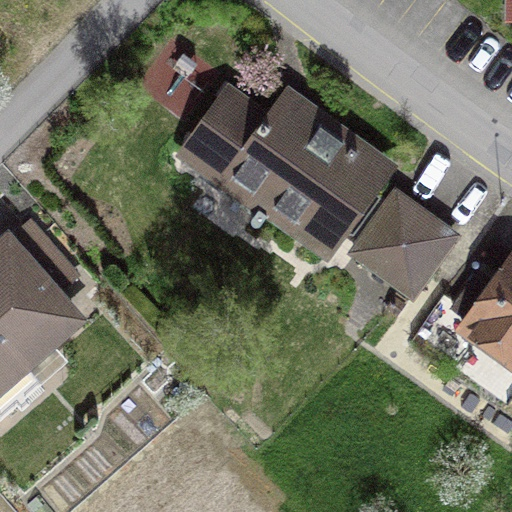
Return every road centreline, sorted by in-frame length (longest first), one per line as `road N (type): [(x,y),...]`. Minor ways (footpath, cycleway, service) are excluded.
road 1 (residential): [(294,0),(511,163)]
road 2 (residential): [(136,0),(0,139)]
